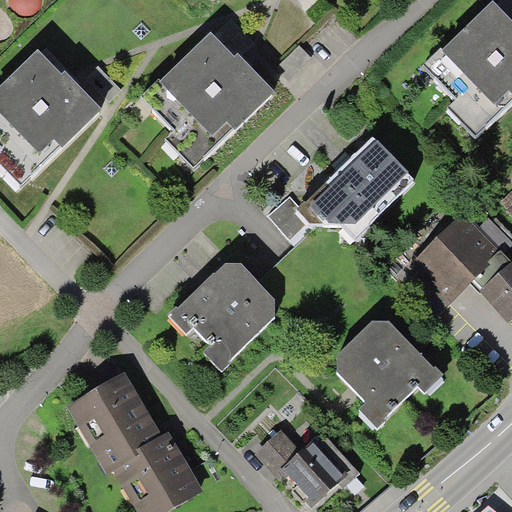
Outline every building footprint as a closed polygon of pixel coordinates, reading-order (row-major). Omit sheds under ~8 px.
[(16,0),(18,11),(43,7),(42,0),(16,0)] [(511,26),(494,6),(444,52),(440,48),(419,67),(453,104),(445,110),(476,143),(511,109),(511,26)] [(255,42),(232,19),(162,85),(157,80),(138,98),(173,135),(162,145),(192,176),(275,97),(242,64),(238,59),(255,42)] [(70,71),(46,46),(0,91),(0,147),(1,149),(0,150),(0,176),(21,198),(105,117),(69,80),(65,76),(70,71)] [(301,210),(290,199),(269,217),(295,245),(315,227),(356,228),(409,178),(374,142),(346,169),(301,210)] [(509,210),(507,211),(511,216),(511,194),(502,203),(509,210)] [(511,265),(465,216),(412,267),(450,308),(474,285),(508,325),(511,321),(511,265)] [(177,312),(169,319),(187,337),(193,331),(211,349),(204,356),(222,374),(275,321),(275,304),(241,268),(227,269),(217,278),(216,277),(208,285),(178,313),(177,312)] [(443,378),(435,370),(433,372),(389,325),(372,326),(338,359),(339,375),(355,392),(366,404),(360,410),(376,428),(418,388),(425,395),(443,378)] [(125,378),(69,409),(107,477),(115,472),(137,511),(173,511),(204,495),(169,432),(159,438),(125,378)] [(281,430),(253,456),(279,483),(281,480),(287,486),(290,483),(316,511),(339,491),(341,493),(361,475),(320,432),(300,450),(281,430)]
